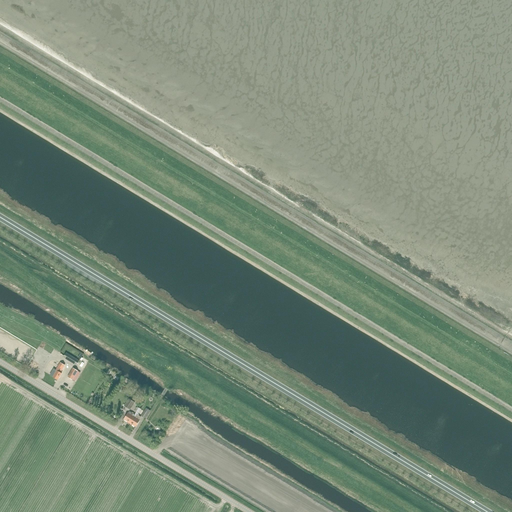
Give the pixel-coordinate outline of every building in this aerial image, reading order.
[(51,344),(48,350),(54,353),(57,347),(51,344)] [(63,358),(76,366),(79,361),(66,353),(63,358)] [(58,380),(62,374),(61,373),(65,366),(61,363),(56,370),(54,369),(50,375),(58,380)] [(80,373),(78,371),(73,368),(68,377),(72,380),(75,375),(78,377),(80,373)] [(130,410),(135,403),(129,398),(124,407),(130,410)] [(150,411),(146,408),(141,416),(145,419),(150,411)] [(134,416),(134,417),(135,415),(129,411),(128,413),(124,420),(130,423),(134,416)] [(130,423),(136,427),(140,420),(141,417),(137,415),(135,417),(134,417),(134,416),(130,423)]
